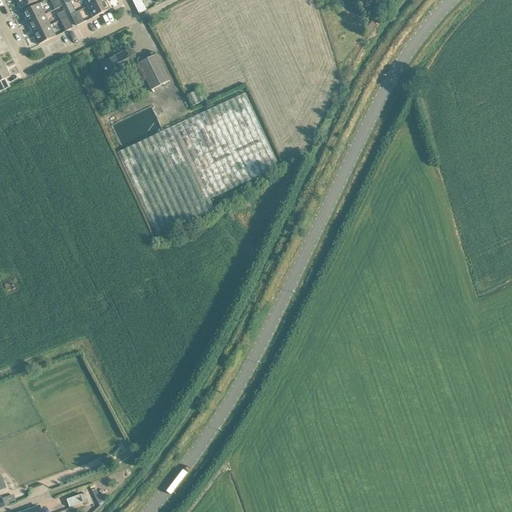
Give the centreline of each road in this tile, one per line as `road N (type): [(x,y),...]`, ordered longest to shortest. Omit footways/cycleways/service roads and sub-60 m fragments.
road 1 (secondary): [(150,511),(234,402),(285,309),(386,83),(449,0)]
road 2 (residential): [(0,15),(20,56),(35,66),(134,19)]
